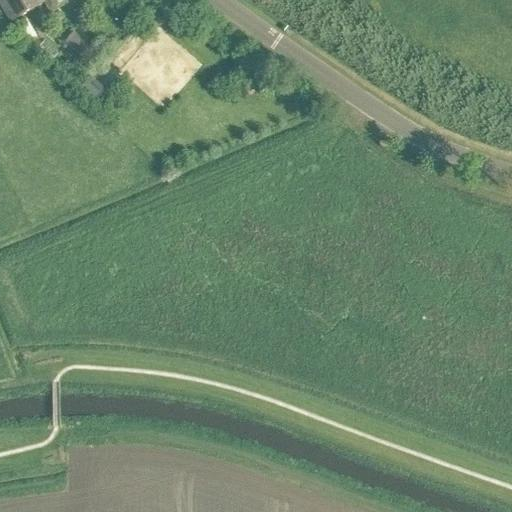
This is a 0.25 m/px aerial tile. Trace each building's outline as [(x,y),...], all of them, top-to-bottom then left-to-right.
[(0,0),(0,5),(11,24),(43,4),(51,16),(71,4),(68,0),(0,0)] [(146,0),(168,16),(175,6),(166,0),(146,0)] [(24,47),(37,40),(25,20),(13,28),(24,47)] [(72,34),(64,45),(83,60),(92,50),(72,34)] [(87,83),(78,93),(90,104),(99,94),(87,83)]
